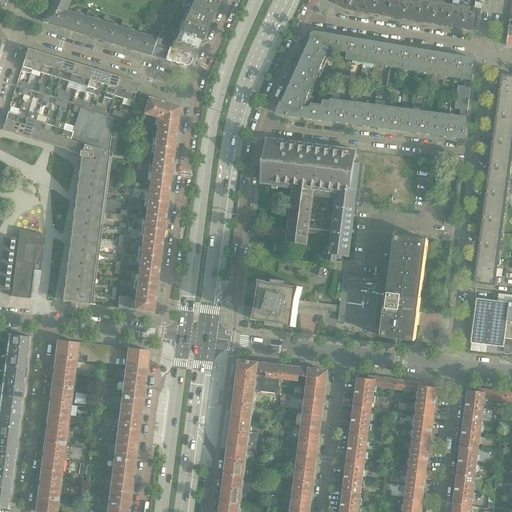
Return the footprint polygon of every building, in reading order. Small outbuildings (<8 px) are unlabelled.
[(66,11),(70,2),(65,0),(50,0),(47,8),(56,12),(58,8),(66,11)] [(217,3),(209,0),(193,0),(192,4),(212,14),(217,3)] [(328,0),(328,1),(347,9),(348,9),(348,10),(349,10),(352,1),(361,3),(361,1),(362,1),(361,0),(328,0)] [(389,16),(391,0),(366,0),(366,1),(362,1),(361,1),(361,3),(352,1),(349,10),(389,16)] [(419,21),(422,1),(418,0),(391,0),(389,16),(419,21)] [(449,26),(452,6),(445,5),(445,3),(429,1),(429,2),(422,1),(419,21),(449,26)] [(165,22),(168,16),(173,6),(170,4),(164,7),(154,26),(156,32),(159,34),(161,30),(164,24),(165,22)] [(212,14),(192,4),(188,13),(208,23),(212,14)] [(478,31),(481,10),(475,9),(475,8),(467,7),(459,5),(459,7),(452,6),(449,26),(478,31)] [(171,18),(177,8),(173,6),(168,16),(171,18)] [(55,26),(59,15),(66,11),(58,8),(56,12),(47,8),(42,19),(43,23),(55,26)] [(71,13),(66,11),(59,15),(55,26),(66,30),(71,13)] [(88,18),(71,13),(66,30),(83,35),(88,18)] [(208,23),(188,13),(183,22),(204,32),(208,23)] [(105,23),(88,18),(83,35),(100,40),(105,23)] [(204,32),(183,22),(179,31),(200,41),(204,32)] [(122,29),(105,23),(100,40),(117,46),(122,29)] [(139,34),(122,29),(117,46),(134,51),(139,34)] [(200,41),(179,31),(174,40),(196,50),(200,41)] [(313,34),(310,40),(331,50),(333,36),(316,33),(315,33),(314,33),(313,34)] [(156,39),(139,34),(134,51),(151,56),(156,39)] [(353,39),(333,36),(331,50),(349,53),(349,51),(351,51),(353,39)] [(161,41),(156,39),(151,56),(165,60),(167,53),(164,51),(165,47),(160,45),(161,41)] [(367,42),(353,39),(351,51),(349,51),(349,53),(348,60),(364,62),(367,42)] [(196,50),(174,40),(170,49),(192,59),(196,50)] [(310,40),(303,55),(324,65),(331,50),(310,40)] [(380,44),(367,42),(364,62),(374,64),(376,55),(379,56),(380,44)] [(394,46),(380,44),(379,56),(376,55),(374,64),(391,67),(394,46)] [(407,48),(394,46),(391,67),(401,69),(403,59),(406,60),(407,48)] [(192,59),(170,49),(165,47),(164,51),(167,53),(165,60),(185,67),(189,65),(192,59)] [(421,51),(407,48),(406,60),(403,59),(401,69),(418,71),(421,51)] [(37,52),(31,50),(27,49),(20,71),(30,74),(31,70),(37,52)] [(435,53),(421,51),(418,71),(428,73),(430,64),(433,64),(435,53)] [(46,55),(37,52),(31,70),(40,73),(46,55)] [(448,55),(435,53),(433,64),(430,64),(428,73),(444,76),(448,55)] [(55,58),(46,55),(40,73),(49,76),(55,58)] [(303,55),(298,67),(296,70),(318,79),(324,65),(303,55)] [(461,57),(448,55),(444,76),(454,78),(456,68),(459,68),(461,57)] [(474,60),(461,57),(459,68),(456,68),(454,78),(465,79),(472,80),(474,60)] [(64,61),(55,58),(49,76),(59,79),(64,61)] [(74,64),(64,61),(59,79),(68,82),(74,64)] [(83,66),(74,64),(68,82),(77,85),(83,66)] [(92,69),(83,66),(77,85),(87,87),(92,69)] [(92,69),(87,87),(85,92),(94,95),(96,90),(101,72),(92,69)] [(296,70),(290,84),(311,94),(318,79),(296,70)] [(105,93),(111,75),(101,72),(96,90),(105,93)] [(113,100),(114,96),(120,78),(111,75),(105,93),(104,97),(113,100)] [(511,77),(503,76),(500,103),(511,104),(511,77)] [(129,81),(120,78),(114,96),(123,99),(129,81)] [(458,86),(456,98),(469,100),(472,80),(465,79),(464,86),(458,86)] [(138,84),(129,81),(123,99),(133,102),(138,85),(138,84)] [(290,84),(282,101),(294,107),(306,108),(307,104),(311,94),(290,84)] [(158,119),(158,120),(178,122),(180,108),(148,98),(143,114),(158,119)] [(469,100),(456,98),(455,109),(461,109),(460,117),(467,118),(469,100)] [(332,100),(331,103),(329,121),(342,123),(344,112),(345,112),(347,102),(332,100)] [(315,119),(317,106),(312,105),(310,109),(306,108),(294,107),(282,101),(278,111),(278,112),(278,113),(278,114),(279,115),(280,115),(315,119)] [(323,107),(317,106),(315,119),(329,121),(331,103),(323,102),(323,107)] [(358,104),(347,102),(345,112),(344,112),(342,123),(356,125),(358,104)] [(511,104),(500,103),(496,128),(511,130),(511,104)] [(374,106),(358,104),(356,125),(369,127),(371,115),(373,116),(374,106)] [(386,107),(374,106),(373,116),(371,115),(369,127),(383,128),(386,107)] [(9,113),(8,112),(2,129),(2,130),(12,133),(17,115),(19,110),(11,107),(9,113)] [(401,109),(386,107),(383,128),(396,130),(398,118),(400,119),(401,109)] [(89,305),(103,200),(113,119),(80,108),(74,127),(73,131),(67,151),(72,152),(72,151),(79,154),(78,157),(81,157),(80,165),(82,165),(81,169),(79,169),(78,178),(80,178),(80,182),(77,182),(76,191),(79,191),(78,196),(76,195),(75,204),(77,204),(76,209),(74,208),(73,217),(75,218),(75,222),(72,221),(71,230),(74,231),(73,235),(71,235),(69,244),(72,244),(71,248),(69,248),(68,257),(70,257),(70,261),(67,261),(66,270),(68,270),(68,274),(66,274),(64,283),(67,283),(66,287),(64,287),(62,301),(89,305)] [(413,111),(401,109),(400,119),(398,118),(396,130),(410,132),(413,111)] [(428,113),(413,111),(410,132),(423,134),(425,122),(426,122),(428,113)] [(30,139),(36,121),(37,115),(28,113),(26,118),(21,136),(30,139)] [(440,114),(428,113),(426,122),(425,122),(423,134),(437,135),(440,114)] [(449,116),(440,114),(437,135),(450,137),(452,126),(448,125),(449,116)] [(17,115),(12,133),(21,136),(26,118),(17,115)] [(37,115),(36,121),(30,139),(39,142),(45,124),(47,118),(37,115)] [(467,118),(460,117),(449,116),(448,125),(452,126),(450,137),(464,139),(467,118)] [(178,122),(158,120),(154,147),(174,149),(178,122)] [(56,121),(54,127),(48,145),(57,148),(65,124),(56,121)] [(45,124),(39,142),(48,145),(54,127),(45,124)] [(67,151),(73,131),(74,127),(65,124),(57,148),(67,151)] [(511,153),(511,130),(496,128),(493,154),(511,157),(511,153)] [(356,151),(312,145),(266,139),(260,183),(294,187),(288,228),(284,227),(283,237),(287,238),(287,242),(307,245),(308,233),(332,236),(333,229),(310,226),(314,196),(337,199),(355,201),(358,202),(364,160),(355,159),(356,151)] [(174,149),(154,147),(151,174),(171,177),(174,149)] [(493,154),(489,180),(508,183),(511,157),(493,154)] [(171,177),(151,174),(147,201),(167,204),(171,177)] [(489,180),(486,206),(505,208),(508,183),(489,180)] [(355,201),(337,199),(333,229),(332,236),(331,246),(327,246),(326,254),(330,254),(329,261),(335,262),(336,255),(348,257),(351,233),(354,234),(354,231),(352,230),(355,201)] [(167,204),(147,201),(144,228),(164,231),(167,204)] [(486,206),(483,231),(501,234),(505,208),(486,206)] [(164,231),(144,228),(140,255),(160,257),(164,231)] [(34,271),(35,262),(42,263),(45,236),(20,230),(11,297),(37,300),(40,271),(34,271)] [(501,234),(483,231),(479,257),(498,260),(501,234)] [(343,283),(341,306),(299,301),(298,308),(340,313),(339,321),(374,326),(375,326),(376,321),(385,323),(383,337),(413,341),(415,327),(417,327),(419,312),(417,312),(426,240),(396,236),(390,284),(381,282),(381,280),(350,276),(349,284),(343,283)] [(15,239),(4,237),(0,265),(0,289),(8,291),(15,239)] [(160,257),(140,255),(137,282),(157,285),(160,257)] [(476,283),(477,283),(495,285),(498,260),(479,257),(476,283)] [(303,288),(276,285),(263,281),(262,291),(261,291),(261,293),(261,294),(261,295),(261,296),(261,298),(261,299),(264,300),(264,302),(260,302),(259,308),(256,321),(283,324),(296,328),(298,308),(299,301),(303,288)] [(137,282),(135,298),(133,311),(153,313),(157,285),(137,282)] [(511,303),(477,299),(472,343),(504,348),(504,345),(511,346),(511,303)] [(8,335),(6,346),(30,349),(31,338),(8,335)] [(57,340),(55,358),(76,361),(77,353),(78,343),(57,340)] [(78,343),(77,353),(81,353),(80,355),(88,356),(89,345),(78,343)] [(88,356),(87,362),(94,363),(96,345),(89,345),(88,356)] [(96,345),(94,363),(100,363),(101,363),(103,346),(96,345)] [(30,349),(6,346),(5,355),(29,358),(30,349)] [(103,346),(101,363),(108,364),(110,347),(103,346)] [(110,347),(108,364),(115,365),(116,359),(117,348),(110,347)] [(128,349),(117,348),(116,359),(123,360),(123,358),(126,358),(128,349)] [(128,349),(126,358),(125,366),(146,369),(149,351),(128,349)] [(29,358),(5,355),(4,365),(28,368),(29,358)] [(76,361),(55,358),(51,386),(72,388),(76,361)] [(254,392),(257,364),(241,362),(240,363),(236,388),(236,390),(254,392)] [(309,377),(310,370),(257,364),(254,392),(280,396),(282,379),(298,381),(299,376),(309,377)] [(28,368),(4,365),(2,375),(26,379),(28,368)] [(146,369),(125,366),(122,396),(142,399),(146,369)] [(327,371),(310,370),(309,377),(306,400),(324,402),(328,372),(327,371)] [(26,379),(2,375),(1,385),(25,388),(26,379)] [(368,377),(368,379),(376,380),(374,389),(397,392),(398,380),(368,377)] [(358,378),(354,409),(372,411),(374,389),(376,380),(368,379),(359,378),(358,378)] [(429,384),(398,380),(397,392),(419,395),(420,386),(428,387),(428,384),(429,384)] [(25,388),(1,385),(0,394),(0,395),(24,399),(25,388)] [(72,388),(51,386),(48,414),(69,417),(72,388)] [(420,386),(419,395),(416,417),(434,419),(438,388),(437,388),(428,387),(420,386)] [(478,389),(478,392),(486,393),(485,401),(506,403),(508,392),(478,389)] [(250,420),(254,392),(236,390),(233,418),(250,420)] [(468,390),(467,404),(465,419),(481,421),(484,401),(485,401),(486,393),(478,392),(469,391),(469,390),(468,390)] [(24,399),(0,395),(0,405),(22,409),(24,399)] [(142,399),(122,396),(118,428),(138,431),(142,399)] [(324,402),(306,400),(303,427),(320,430),(324,402)] [(22,409),(0,405),(0,416),(21,419),(22,409)] [(372,411),(354,409),(351,437),(368,439),(372,411)] [(69,417),(48,414),(44,441),(65,444),(69,417)] [(21,419),(0,416),(0,426),(20,429),(21,419)] [(434,419),(416,417),(413,445),(430,447),(434,419)] [(258,433),(249,432),(250,420),(233,418),(229,446),(247,448),(256,449),(258,433)] [(481,421),(465,419),(461,447),(478,449),(481,421)] [(20,429),(0,426),(0,436),(19,439),(20,429)] [(320,430),(303,427),(299,455),(317,458),(320,430)] [(138,431),(118,428),(114,459),(134,462),(138,431)] [(19,439),(0,436),(0,446),(17,449),(19,439)] [(368,439),(351,437),(347,465),(364,467),(368,439)] [(65,444),(44,441),(41,469),(62,472),(65,444)] [(430,447),(413,445),(409,473),(426,475),(430,447)] [(17,449),(0,446),(0,457),(16,459),(17,449)] [(243,476),(247,448),(229,446),(226,474),(243,476)] [(478,449),(461,447),(457,477),(474,479),(478,449)] [(480,452),(479,461),(487,462),(488,452),(480,452)] [(317,458),(299,455),(296,483),(313,485),(317,458)] [(16,459),(0,457),(0,467),(15,469),(16,459)] [(134,462),(114,459),(110,490),(131,493),(134,462)] [(364,467),(347,465),(344,493),(361,495),(364,467)] [(15,469),(0,467),(0,477),(13,479),(15,469)] [(62,472),(41,469),(37,498),(58,500),(62,472)] [(426,475),(409,473),(406,501),(423,503),(426,475)] [(243,476),(226,474),(222,501),(240,504),(243,476)] [(13,479),(0,477),(0,487),(12,489),(13,479)] [(474,479),(457,477),(454,505),(471,507),(474,479)] [(309,511),(313,485),(296,483),(292,511),(299,511),(309,511)] [(12,489),(0,487),(0,497),(11,499),(12,489)] [(131,493),(110,490),(108,506),(129,508),(131,493)] [(358,511),(361,495),(344,493),(341,511),(358,511)] [(11,499),(0,497),(0,508),(10,509),(11,499)] [(56,511),(58,500),(37,498),(35,511),(56,511)] [(238,511),(240,504),(222,501),(220,511),(238,511)] [(421,511),(423,503),(406,501),(404,511),(421,511)]
